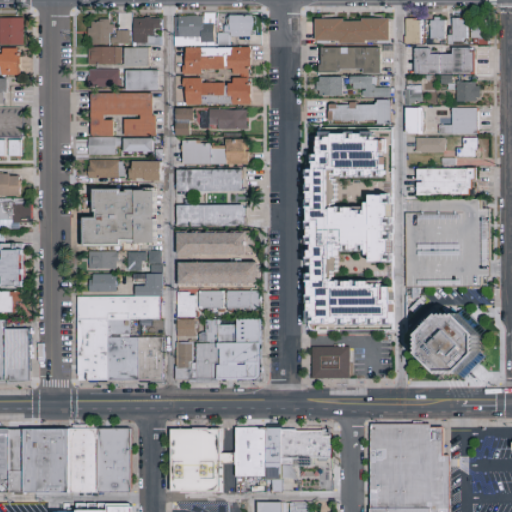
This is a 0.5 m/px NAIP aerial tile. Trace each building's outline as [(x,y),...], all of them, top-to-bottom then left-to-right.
[(177,18),(182,18),(182,17),(206,17),(206,24),(207,24),(207,14),(218,14),(218,25),(217,25),(217,47),(177,47),(177,18)] [(253,37),(233,37),(233,33),(228,33),(228,26),(229,26),(229,17),(230,17),(230,14),(238,14),(238,15),(257,15),(257,30),(253,30),(253,37)] [(1,18),(26,18),(26,45),(1,45),(1,18)] [(135,42),(136,42),(136,19),(147,19),(147,18),(153,18),(153,19),(163,19),(163,30),(157,30),(157,38),(165,38),(165,47),(135,47),(135,42)] [(429,39),(444,38),(444,18),(429,18),(429,39)] [(467,42),(467,18),(451,19),(451,34),(447,34),(447,42),(467,42)] [(420,43),(420,19),(405,19),(404,43),(420,43)] [(112,44),(93,44),(94,38),(91,38),(91,29),(94,29),(94,22),(102,23),(102,20),(112,20),(112,26),(116,26),(116,34),(112,34),(112,44)] [(314,22),(314,44),(339,44),(339,47),(364,47),(364,44),(387,44),(387,22),(363,22),(363,25),(341,25),(341,22),(314,22)] [(469,35),(484,39),(487,27),(473,23),(469,35)] [(132,31),(132,44),(114,44),(114,38),(119,38),(119,31),(132,31)] [(220,34),(231,34),(231,36),(233,36),(233,46),(220,46),(220,34)] [(189,48),(255,47),(255,70),(253,70),(253,73),(251,74),(251,78),(252,78),(252,79),(253,79),(253,82),(255,82),(255,105),(190,105),(190,87),(186,87),(186,78),(206,78),(206,83),(228,83),(228,86),(232,86),(232,83),(237,83),(237,78),(243,78),(243,74),(236,74),(236,69),(232,69),(232,66),(230,66),(230,67),(228,67),(228,69),(205,70),(205,74),(186,74),(186,66),(189,66),(189,48)] [(415,74),(474,73),(474,47),(452,47),(452,53),(430,54),(430,48),(414,48),(415,74)] [(0,54),(5,54),(5,48),(21,48),(21,53),(23,53),(24,75),(0,75),(0,54)] [(91,65),(91,48),(119,48),(119,49),(124,49),(124,64),(119,64),(119,65),(91,65)] [(152,48),(152,67),(128,67),(128,48),(152,48)] [(320,51),(320,74),(338,75),(338,71),(362,71),(361,78),(378,77),(378,51),(320,51)] [(92,70),(122,70),(122,80),(125,80),(125,86),(123,86),(123,88),(90,88),(90,77),(92,77),(92,70)] [(129,71),(162,71),(162,90),(129,90),(129,71)] [(0,79),(9,79),(9,93),(7,93),(7,99),(9,99),(9,105),(0,105),(0,79)] [(349,80),(349,86),(352,86),(353,92),(364,91),(364,94),(362,94),(363,97),(364,100),(389,100),(389,79),(349,80)] [(340,80),(341,99),(319,99),(319,93),(316,93),(315,84),(319,84),(318,80),(340,80)] [(456,82),(456,101),(478,101),(478,82),(456,82)] [(405,86),(405,101),(420,102),(421,86),(405,86)] [(128,137),(128,120),(144,120),(144,115),(108,116),(108,120),(117,120),(117,137),(95,137),(94,95),(96,95),(96,94),(156,93),(156,116),(160,116),(160,136),(128,137)] [(388,103),(388,127),(375,127),(375,123),(327,123),(327,108),(375,107),(375,103),(388,103)] [(477,107),(451,107),(451,117),(439,117),(439,134),(477,133),(477,107)] [(421,108),(406,108),(406,133),(421,133),(421,108)] [(193,136),(179,136),(179,109),(197,109),(197,121),(193,121),(193,136)] [(203,113),(211,113),(211,110),(249,110),(250,130),(221,130),(221,125),(212,125),(212,129),(203,129),(203,113)] [(304,325),(390,329),(392,286),(381,286),(379,281),(331,279),(331,272),(336,271),(337,250),(358,251),(358,244),(366,242),(371,261),(383,261),(383,254),(388,253),(390,194),(367,193),(367,207),(334,206),(335,183),(330,183),(330,175),(380,177),(382,139),(374,138),(373,132),(318,130),(317,159),(313,160),(313,174),(310,175),(304,325)] [(127,139),(156,139),(156,137),(162,137),(162,144),(156,144),(156,152),(151,152),(151,154),(147,154),(147,152),(136,152),(136,154),(132,154),(132,152),(127,152),(127,139)] [(444,137),(415,138),(416,152),(445,152),(444,137)] [(456,157),(477,156),(476,137),(462,137),(462,148),(456,148),(456,157)] [(118,156),(91,156),(91,138),(118,138),(118,139),(123,139),(123,147),(118,147),(118,156)] [(186,165),(186,153),(185,153),(185,146),(186,146),(186,141),(204,141),(204,144),(219,144),(219,146),(229,146),(229,140),(252,140),(252,149),(249,149),(249,152),(253,152),(252,165),(235,165),(235,168),(231,168),(231,165),(186,165)] [(0,141),(8,141),(8,159),(3,159),(3,157),(0,157),(0,141)] [(11,141),(24,141),(23,159),(19,159),(19,157),(11,157),(11,141)] [(124,179),(91,179),(91,167),(92,167),(92,161),(123,161),(123,163),(126,163),(125,168),(127,168),(127,178),(124,178),(124,179)] [(136,162),(164,162),(164,181),(140,181),(136,181),(136,179),(133,179),(133,169),(136,169),(136,162)] [(417,195),(470,194),(470,180),(474,179),(474,167),(416,169),(416,181),(417,195)] [(180,192),(180,171),(245,170),(245,179),(244,179),(244,192),(194,192),(194,196),(187,196),(187,192),(180,192)] [(0,173),(2,173),(2,174),(13,174),(13,177),(23,177),(23,181),(25,181),(25,187),(23,187),(23,196),(0,196),(0,173)] [(88,217),(101,217),(101,212),(98,212),(98,188),(127,189),(127,191),(131,191),(131,189),(151,189),(151,190),(161,190),(160,214),(160,218),(161,218),(160,242),(151,242),(151,243),(133,244),(133,242),(127,242),(127,246),(88,247),(88,217)] [(0,199),(34,199),(34,223),(22,223),(22,230),(2,230),(2,221),(0,221),(0,199)] [(406,212),(406,285),(481,285),(481,276),(490,276),(490,208),(482,208),(482,199),(436,199),(436,212),(406,212)] [(181,227),(181,206),(186,206),(186,201),(192,200),(192,206),(247,206),(247,218),(248,218),(248,227),(181,227)] [(180,232),(256,232),(256,237),(258,237),(258,245),(257,245),(257,253),(256,253),(256,256),(182,256),(182,255),(179,255),(179,248),(178,248),(178,240),(180,240),(180,232)] [(0,234),(1,245),(20,244),(20,249),(26,249),(27,287),(0,287),(0,234)] [(91,252),(118,252),(118,253),(121,253),(121,263),(118,263),(118,270),(91,270),(91,252)] [(164,265),(150,265),(151,252),(164,252),(164,265)] [(130,253),(148,253),(148,262),(144,262),(144,272),(129,271),(130,253)] [(183,263),(263,263),(263,273),(264,273),(264,278),(263,278),(263,282),(262,282),(262,286),(181,287),(181,279),(179,280),(179,271),(181,271),(181,263),(183,263)] [(153,266),(165,266),(165,274),(153,274),(153,266)] [(91,293),(91,281),(95,281),(95,275),(118,275),(118,293),(91,293)] [(139,297),(139,295),(138,295),(138,287),(148,287),(148,284),(136,284),(136,275),(148,275),(148,282),(150,282),(150,275),(166,275),(166,297),(139,297)] [(0,292),(24,292),(24,302),(18,302),(18,314),(0,314),(0,292)] [(226,292),(226,312),(220,312),(219,309),(207,310),(208,312),(201,312),(201,292),(226,292)] [(229,292),(263,292),(264,312),(248,312),(248,309),(235,309),(235,312),(229,312),(229,292)] [(179,293),(191,294),(191,297),(197,297),(197,312),(200,312),(200,318),(180,318),(179,293)] [(81,382),(81,298),(163,298),(163,320),(132,320),(132,339),(166,339),(166,381),(110,381),(110,384),(101,384),(101,381),(100,381),(100,384),(91,384),(91,382),(81,382)] [(454,381),(435,382),(416,361),(415,349),(415,341),(435,320),(453,318),(454,318),(476,341),(476,349),(475,361),(455,381),(454,381)] [(178,343),(191,343),(191,341),(195,341),(195,343),(196,343),(196,364),(199,364),(199,345),(211,345),(211,343),(201,343),(201,335),(205,333),(208,333),(208,321),(221,321),(221,326),(240,326),(240,320),(264,320),(264,346),(266,346),(266,350),(264,350),(264,368),(267,368),(266,384),(241,384),(241,381),(238,381),(238,383),(234,383),(234,381),(230,381),(230,382),(226,382),(226,381),(220,381),(220,384),(199,384),(199,381),(178,381),(178,343)] [(0,321),(8,321),(8,330),(32,330),(32,381),(0,381),(0,321)] [(179,321),(197,321),(197,338),(179,338),(179,321)] [(341,346),(341,353),(355,352),(355,374),(354,384),(316,386),(316,374),(316,352),(323,353),(322,346),(341,346)] [(445,434),(445,452),(452,452),(453,495),(453,511),(372,511),(372,495),(371,434),(370,423),(417,422),(432,422),(445,424),(445,434)] [(175,488),(171,488),(171,436),(171,425),(175,425),(220,424),(220,436),(220,488),(175,488)] [(267,435),(267,477),(236,477),(236,436),(236,425),(267,424),(267,435)] [(283,479),(268,479),(268,435),(268,427),(282,426),(282,435),(283,479)] [(0,429),(126,431),(127,492),(0,491),(0,429)] [(333,435),(333,466),(296,466),(284,466),(284,435),(284,431),(296,431),(333,430),(333,435)] [(281,511),(282,502),(258,502),(257,511),(281,511)] [(290,511),(311,511),(311,503),(290,503),(290,511)]
